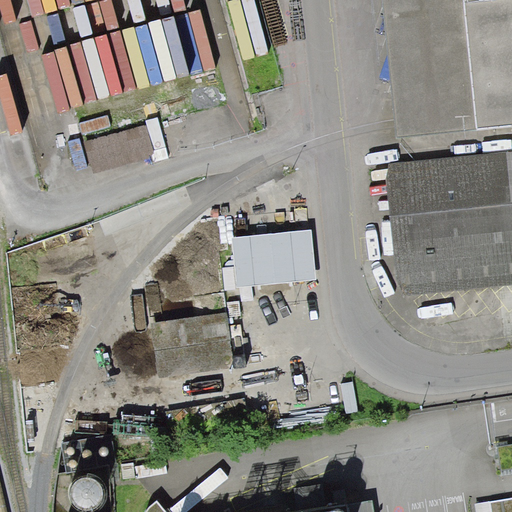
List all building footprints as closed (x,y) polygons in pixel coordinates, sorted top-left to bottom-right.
[(476,128),(462,0),(382,0),(396,136),(476,128)] [(511,0),(462,0),(476,128),(477,130),(511,126),(511,0)] [(511,151),(390,164),(386,180),(396,282),(404,294),(511,283),(511,151)] [(312,230),(250,236),(255,285),(316,279),(312,230)] [(255,285),(250,236),(232,237),(237,287),(255,285)] [(227,311),(150,323),(158,380),(236,368),(227,311)] [(108,454),(109,450),(106,447),(102,447),(99,449),(99,453),(101,456),(105,457),(108,454)] [(89,458),(92,455),(91,451),(88,449),(84,449),(82,453),(82,457),(86,459),(89,458)] [(76,481),(73,485),(71,490),(70,495),(71,500),(74,504),(78,508),(84,510),(89,509),(94,508),(99,504),(102,499),(103,493),(102,488),(99,483),(95,480),(90,478),(85,477),(80,478),(76,481)] [(348,511),(348,505),(302,511),(165,511),(156,501),(149,508),(147,511),(146,511),(348,511)] [(373,511),(372,501),(348,505),(348,511),(373,511)]
